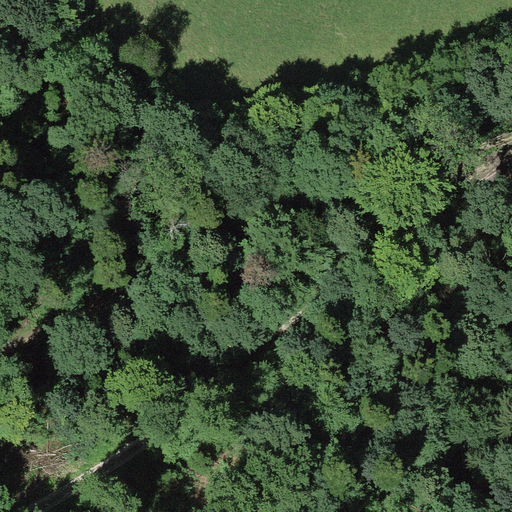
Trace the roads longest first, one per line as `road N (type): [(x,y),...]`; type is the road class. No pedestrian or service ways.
road 1 (track): [(510,155),(209,406),(40,511)]
road 2 (track): [(0,354),(146,283),(427,177),(511,154)]
